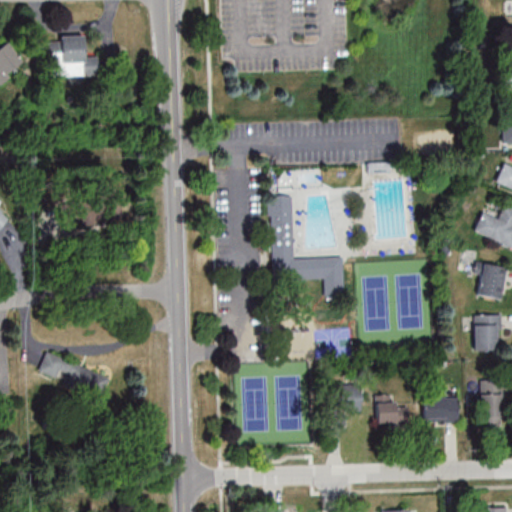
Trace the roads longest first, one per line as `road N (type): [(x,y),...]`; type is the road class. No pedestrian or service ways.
road 1 (tertiary): [(187,511),(175,0)]
road 2 (residential): [(511,468),(187,477)]
road 3 (residential): [(181,287),(0,304)]
